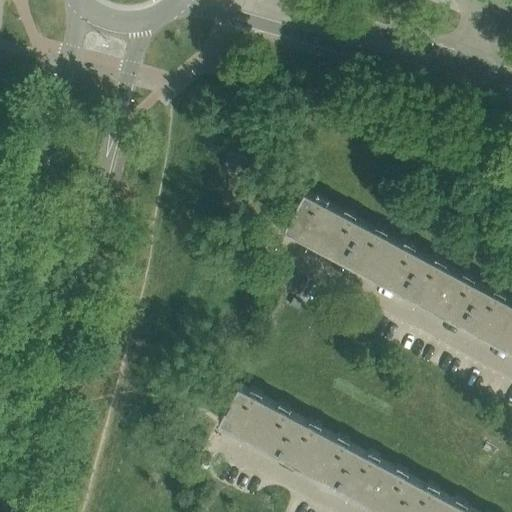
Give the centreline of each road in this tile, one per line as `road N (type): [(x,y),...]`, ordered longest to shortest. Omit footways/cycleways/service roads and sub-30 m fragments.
road 1 (tertiary): [(12,511),(148,17)]
road 2 (tertiary): [(78,0),(0,317)]
road 3 (residential): [(169,6),(414,64),(454,62)]
road 4 (residential): [(511,369),(279,245)]
road 5 (residential): [(454,62),(308,0)]
road 6 (residential): [(347,511),(210,439)]
